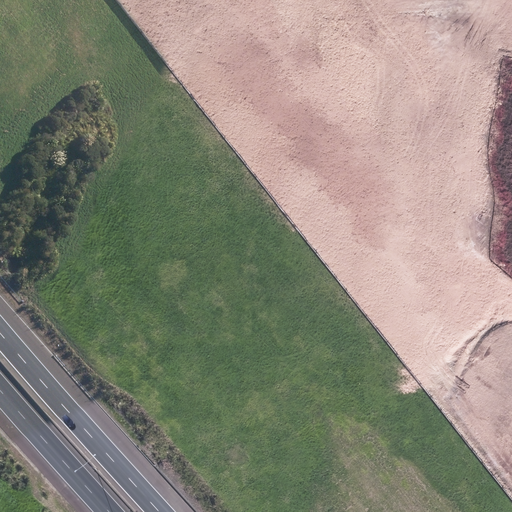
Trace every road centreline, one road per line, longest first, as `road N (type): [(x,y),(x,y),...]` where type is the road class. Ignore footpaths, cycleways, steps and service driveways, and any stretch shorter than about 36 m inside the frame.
road 1 (motorway): [(0,338),(152,511)]
road 2 (motorway): [(94,511),(0,405)]
